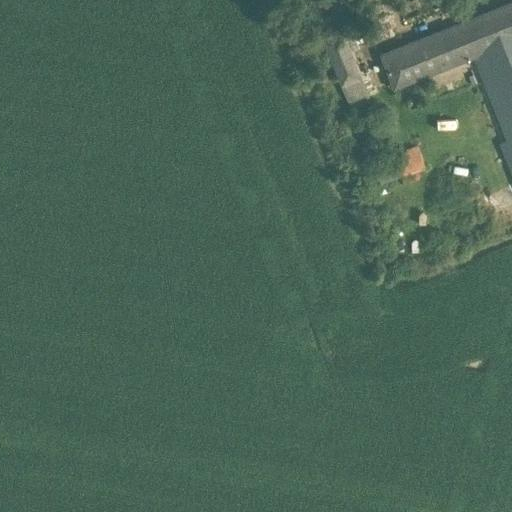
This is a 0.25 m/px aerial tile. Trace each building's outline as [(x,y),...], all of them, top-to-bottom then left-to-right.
[(511,4),(454,28),(465,55),(511,173),(511,4)] [(341,29),(342,31),(350,50),(361,46),(352,25),(341,29)] [(454,28),(384,56),(395,84),(465,55),(454,28)] [(350,50),(342,31),(322,40),(346,100),(347,102),(367,94),(350,50)] [(346,100),(322,40),(300,49),(324,109),(346,100)] [(417,146),(373,162),(380,182),(425,166),(417,146)]
